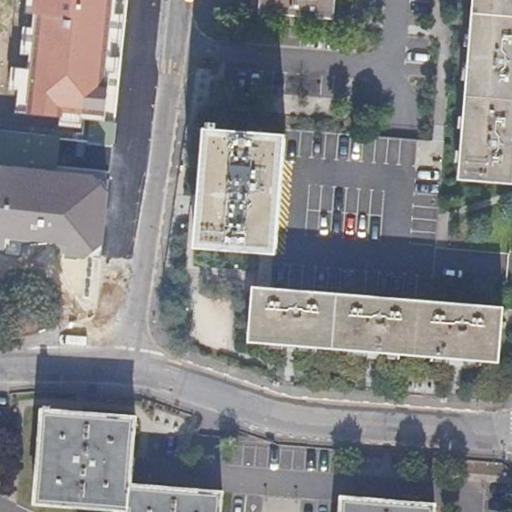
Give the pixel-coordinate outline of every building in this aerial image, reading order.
[(26,0),(13,113),(116,125),(130,0),(26,0)] [(257,0),(256,13),(330,19),(331,0),(257,0)] [(511,181),(511,0),(471,0),(459,177),(511,181)] [(270,253),(273,254),(281,136),(206,130),(197,246),(260,252),(270,253)] [(0,249),(100,260),(107,173),(0,161),(0,249)] [(270,253),(260,252),(258,287),(268,288),(270,253)] [(331,346),(335,293),(271,288),(268,288),(258,287),(252,286),(248,340),(288,343),(331,346)] [(418,299),(335,293),(331,346),(372,349),(414,353),(418,299)] [(482,304),(418,299),(414,353),(457,356),(498,359),(502,306),(482,304)] [(127,511),(129,485),(135,418),(45,410),(36,503),(127,511)] [(129,485),(127,511),(126,511),(220,511),(222,493),(129,485)] [(435,511),(436,506),(405,504),(344,499),(342,511),(435,511)]
